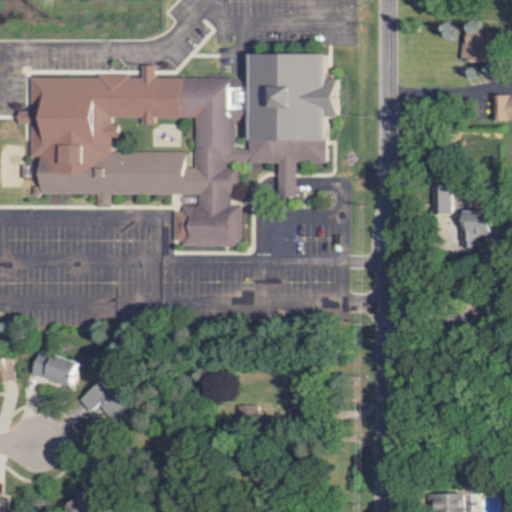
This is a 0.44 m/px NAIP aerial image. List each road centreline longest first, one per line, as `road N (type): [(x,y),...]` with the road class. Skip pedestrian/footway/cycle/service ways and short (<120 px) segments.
road 1 (residential): [(387,0),(386,511)]
road 2 (residential): [(386,312),(511,308)]
